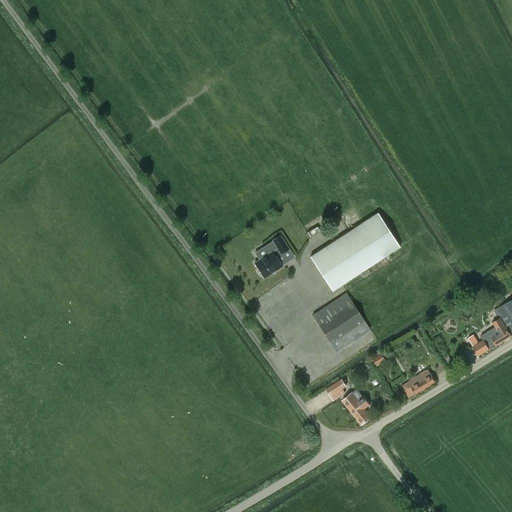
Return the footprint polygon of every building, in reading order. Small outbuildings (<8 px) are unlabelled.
[(331,292),(399,249),(378,215),(310,258),(331,292)] [(262,277),(274,270),(275,272),(282,267),(276,258),(288,250),(280,236),(272,241),(277,249),(254,263),(262,277)] [(312,315),(336,353),(371,330),(346,292),(312,315)] [(493,322),(495,327),(480,336),(483,340),(473,346),(479,356),(490,349),(489,349),(511,335),(511,334),(511,302),(510,300),(493,311),(498,319),(493,322)] [(381,353),(380,352),(372,356),(372,359),(377,366),(387,360),(382,352),(381,353)] [(431,374),(428,369),(402,386),(409,398),(416,394),(435,382),(431,374)] [(343,395),(340,391),(347,387),(342,379),(325,389),(333,401),(343,395)] [(342,400),(362,424),(371,417),(364,409),(369,405),(363,396),(358,401),(352,393),(342,400)]
